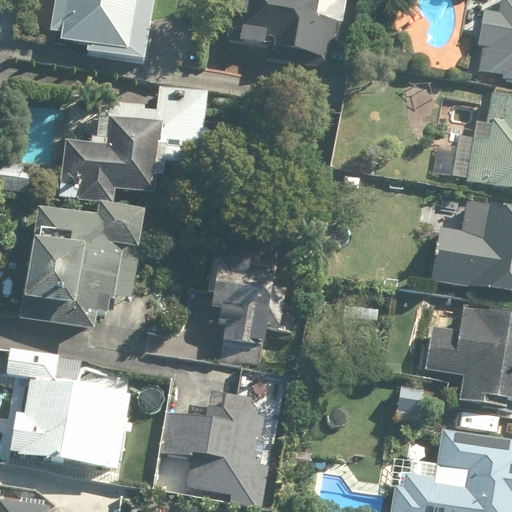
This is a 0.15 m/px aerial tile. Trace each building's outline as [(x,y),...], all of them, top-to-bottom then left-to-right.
[(52,0),(47,46),(78,50),(77,60),(143,69),(152,0),(52,0)] [(309,0),(233,0),(226,50),(329,66),(335,26),(307,22),(309,0)] [(511,4),(502,3),(500,17),(484,14),(475,78),(511,82),(511,4)] [(102,148),(66,145),(61,189),(75,190),(74,206),(109,209),(110,196),(151,200),(153,183),(161,184),(162,168),(234,175),(238,133),(197,129),(200,100),(157,96),(154,131),(104,126),(102,148)] [(463,195),(511,199),(511,102),(491,101),(486,151),(468,149),(463,195)] [(22,178),(0,176),(0,195),(20,197),(22,178)] [(511,214),(464,208),(460,236),(436,232),(428,285),(511,297),(511,214)] [(94,224),(34,216),(19,327),(93,337),(95,321),(110,323),(119,257),(133,259),(138,219),(95,213),(94,224)] [(260,334),(277,336),(280,299),(263,298),(264,284),(243,282),(244,265),(211,262),(207,323),(226,324),(224,350),(259,353),(260,334)] [(511,321),(459,313),(456,337),(427,333),(421,375),(458,380),(455,403),(511,411),(511,321)] [(127,447),(131,424),(122,423),(125,403),(26,390),(22,420),(12,418),(6,465),(115,479),(119,446),(127,447)] [(419,420),(421,395),(398,394),(396,418),(419,420)] [(190,464),(187,496),(227,500),(226,509),(261,511),(264,470),(254,469),(260,399),(208,395),(205,422),(163,419),(160,462),(190,464)] [(511,511),(511,444),(438,433),(430,482),(396,476),(390,511),(511,511)]
